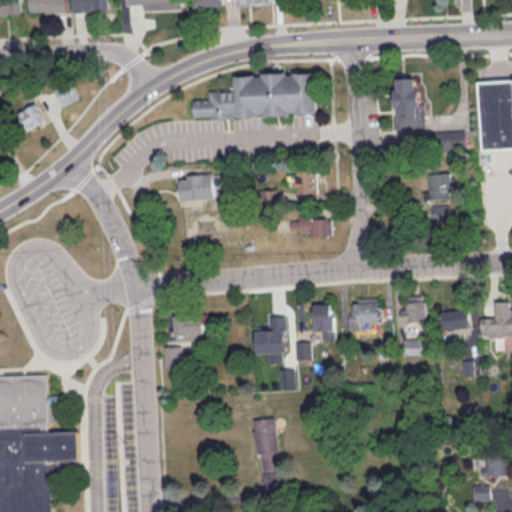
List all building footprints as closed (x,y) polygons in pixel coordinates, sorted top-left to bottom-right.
[(23,0),(0,0),(0,13),(24,13),(23,0)] [(67,0),(32,0),(32,12),(68,11),(67,0)] [(74,0),(75,9),(109,8),(108,0),(74,0)] [(317,112),(316,70),(237,73),(237,88),(209,89),(210,98),(194,98),(194,116),(317,112)] [(426,126),(425,101),(419,101),(419,76),(396,77),(397,126),(426,126)] [(511,146),(485,148),(481,79),(511,77),(511,146)] [(79,97),(71,80),(55,88),(64,105),(79,97)] [(30,129),(48,118),(38,102),(20,113),(30,129)] [(467,147),(467,129),(433,130),(434,148),(467,147)] [(298,192),(317,191),(317,171),(298,171),(298,192)] [(180,198),(215,197),(214,172),(188,172),(188,178),(179,178),(180,198)] [(451,172),(429,173),(429,189),(423,190),(424,198),(452,198),(451,172)] [(450,221),(449,203),(432,204),(432,222),(450,221)] [(291,228),(300,227),(300,235),(332,234),(332,217),(290,218),(291,228)] [(425,294),(406,295),(407,306),(402,307),(402,321),(426,320),(425,294)] [(380,297),(354,298),(354,311),(349,311),(349,324),(380,323),(380,297)] [(511,333),(511,306),(511,300),(497,300),(497,316),(482,317),(482,334),(511,333)] [(334,302),(314,302),(315,329),(322,329),(323,338),(334,338),(334,302)] [(443,327),(471,326),(471,307),(443,308),(443,327)] [(165,365),(183,365),(183,346),(195,346),(195,338),(203,338),(203,314),(175,314),(175,339),(165,339),(165,365)] [(257,325),(258,352),(269,352),(269,362),(283,361),(282,351),(287,351),(286,314),(269,315),(269,325),(257,325)] [(421,352),(421,338),(404,339),(405,353),(421,352)] [(464,375),(476,375),(475,358),(463,358),(464,375)] [(282,388),(297,387),(297,367),(281,368),(282,388)] [(0,375),(0,511),(54,511),(53,464),(80,464),(79,431),(51,432),(51,422),(63,421),(63,397),(50,398),(49,374),(0,375)] [(275,417),(254,418),(258,467),(279,465),(275,417)] [(506,474),(505,452),(484,453),(485,474),(506,474)] [(490,483),(473,484),(474,499),(491,498),(490,483)]
